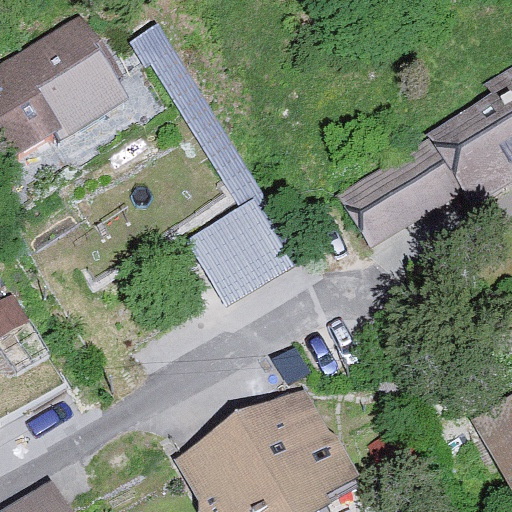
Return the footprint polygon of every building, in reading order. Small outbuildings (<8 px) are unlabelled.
[(82,12),(0,58),(0,145),(13,169),(133,102),(82,12)] [(511,81),(436,129),(486,208),(511,192),(511,81)] [(424,147),(338,201),(366,246),(452,191),(424,147)] [(268,196),(194,241),(235,308),(309,263),(268,196)] [(0,336),(36,318),(0,249),(0,336)] [(307,385),(173,459),(202,511),(292,511),(358,476),(307,385)] [(511,403),(477,422),(511,487),(511,403)] [(8,511),(65,511),(49,486),(8,511)]
